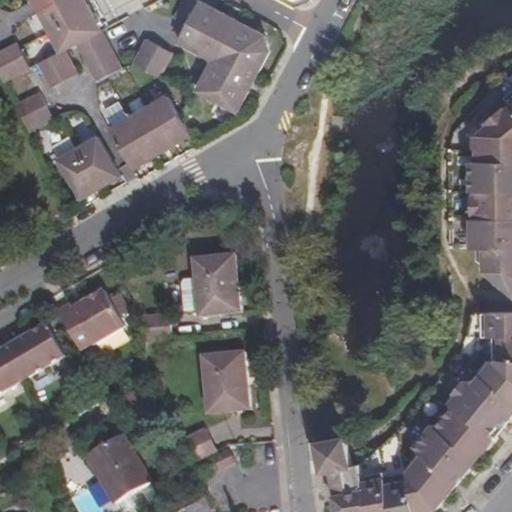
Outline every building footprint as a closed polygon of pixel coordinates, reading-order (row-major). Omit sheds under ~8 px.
[(101,32),(84,0),(31,0),(60,54),(64,52),(78,45),(101,32)] [(266,38),(192,0),(186,0),(175,21),(189,29),(180,46),(213,64),(197,94),(239,116),(257,84),(271,58),(266,38)] [(121,71),(102,32),(101,32),(78,45),(98,83),(121,71)] [(148,44),(136,68),(161,81),(172,58),(148,44)] [(18,45),(0,54),(0,75),(4,83),(30,69),(18,45)] [(64,52),(60,54),(38,65),(52,90),(77,77),(64,52)] [(42,96),(16,108),(30,136),(56,123),(42,96)] [(194,142),(183,120),(173,101),(115,133),(136,173),(194,142)] [(121,102),(107,109),(115,124),(129,117),(121,102)] [(511,105),(480,131),(481,157),(474,158),(474,187),(479,187),(479,215),(475,216),(476,245),(487,245),(488,269),(500,280),(511,267),(511,105)] [(124,180),(102,140),(63,161),(84,201),(124,180)] [(194,263),(195,282),(198,315),(199,320),(241,316),(238,288),(236,260),(194,263)] [(511,267),(500,280),(511,290),(511,267)] [(198,315),(195,282),(179,283),(182,316),(198,315)] [(104,295),(84,307),(73,313),(70,308),(57,316),(80,354),(92,346),(95,348),(125,330),(104,295)] [(118,300),(112,302),(120,320),(127,316),(118,300)] [(81,302),(70,308),(73,313),(84,307),(81,302)] [(475,335),(497,335),(499,335),(511,334),(511,311),(474,312),(473,314),(475,335)] [(171,319),(145,321),(146,345),(173,343),(171,319)] [(0,354),(19,386),(64,359),(46,328),(0,354)] [(511,334),(499,335),(494,359),(511,359),(511,334)] [(0,397),(19,386),(0,354),(0,397)] [(250,384),(248,354),(207,359),(211,415),(253,411),(250,384)] [(511,359),(494,359),(474,383),(469,380),(452,400),(452,402),(454,404),(438,424),(434,423),(415,447),(423,453),(406,475),(410,491),(427,488),(432,510),(437,509),(511,414),(511,359)] [(181,444),(192,467),(219,453),(208,430),(181,444)] [(367,511),(361,476),(359,464),(353,465),(348,435),(318,439),(323,473),(332,472),(337,504),(342,511),(367,511)] [(152,483),(123,436),(88,458),(116,504),(152,483)] [(390,511),(384,478),(383,472),(361,476),(367,511),(390,511)] [(414,511),(410,491),(406,475),(406,474),(384,478),(390,511),(414,511)] [(203,490),(201,486),(178,499),(184,509),(206,495),(203,490)] [(427,488),(410,491),(414,511),(421,511),(432,510),(427,488)] [(197,511),(214,511),(206,495),(192,504),(197,511)]
